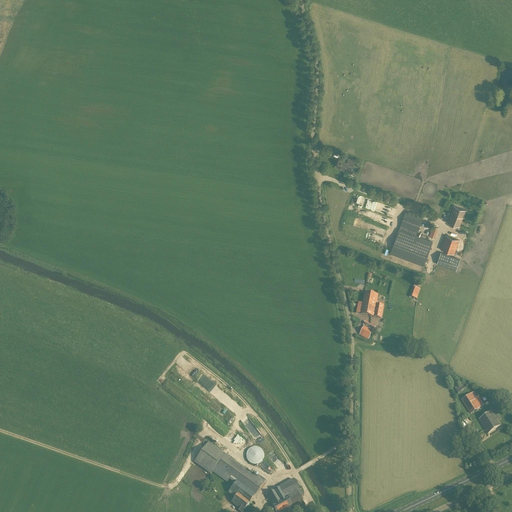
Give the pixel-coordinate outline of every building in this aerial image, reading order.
[(336,166),(346,170),(347,166),(352,168),(355,161),(348,159),(347,162),(339,159),(336,166)] [(464,218),(467,211),(454,206),(447,222),(459,227),(463,217),(464,218)] [(399,229),(390,253),(423,266),(432,241),(416,235),(423,218),(406,211),(399,229)] [(432,226),(429,236),(434,238),(438,228),(432,226)] [(440,249),(454,254),(460,240),(445,235),(440,249)] [(436,264),(456,271),(460,259),(441,252),(436,264)] [(410,296),(417,299),(420,291),(420,290),(413,287),(410,296)] [(361,314),(381,318),(384,305),(377,304),(378,295),(365,293),(361,314)] [(359,335),(368,340),(373,331),(364,326),(359,335)] [(463,384),(455,389),(458,394),(467,389),(463,384)] [(474,392),(462,400),(471,414),(480,408),(474,400),(477,397),(474,392)] [(500,426),(491,412),(479,420),(488,434),(500,426)] [(235,497),(234,497),(231,502),(239,509),(238,510),(240,511),(242,511),(256,495),(266,481),(258,475),(257,477),(225,454),(209,442),(194,462),(211,474),(213,471),(228,481),(231,477),(236,481),(237,481),(242,485),(240,488),(242,489),(239,494),(236,498),(235,497)] [(247,453),(246,454),(246,455),(246,456),(246,457),(246,458),(247,459),(247,460),(247,461),(248,462),(249,462),(249,463),(250,463),(251,464),(252,464),(253,465),(254,465),(255,465),(256,465),(257,465),(258,464),(259,464),(260,464),(260,463),(261,462),(262,462),(262,461),(263,460),(263,459),(264,458),(264,457),(264,456),(264,455),(264,454),(263,453),(263,452),(263,451),(262,450),(261,449),(260,449),(259,448),(258,448),(257,447),(256,447),(255,447),(254,447),(253,447),(252,447),(252,448),(251,448),(250,448),(250,449),(249,449),(248,450),(248,451),(247,451),(247,452),(247,453)] [(266,495),(265,496),(274,511),(294,511),(305,506),(300,497),(303,496),(294,479),(279,488),(273,491),(266,494),(266,495)] [(228,493),(234,497),(235,497),(236,498),(239,494),(242,489),(240,488),(242,485),(237,481),(228,493)]
